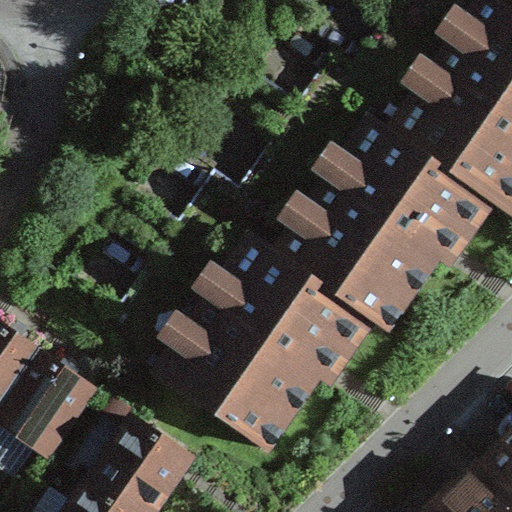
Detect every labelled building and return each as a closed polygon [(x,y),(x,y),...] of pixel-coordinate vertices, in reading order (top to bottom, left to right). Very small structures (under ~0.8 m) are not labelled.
[(511,7),(501,0),(479,0),(391,126),(493,199),(511,212),(511,211),(511,7)] [(372,113),(277,247),(374,316),(389,326),(440,255),(449,261),(493,199),(391,126),(372,113)] [(252,230),(155,368),(267,447),(319,373),(329,380),(374,316),(277,247),(252,230)] [(0,403),(39,348),(16,332),(0,320),(0,403)] [(39,348),(0,403),(0,420),(43,451),(90,384),(64,365),(39,348)] [(136,416),(90,481),(133,511),(149,511),(191,454),(136,416)] [(511,435),(484,463),(511,491),(511,435)] [(511,511),(511,491),(484,463),(433,511),(511,511)] [(133,511),(90,481),(68,511),(133,511)]
